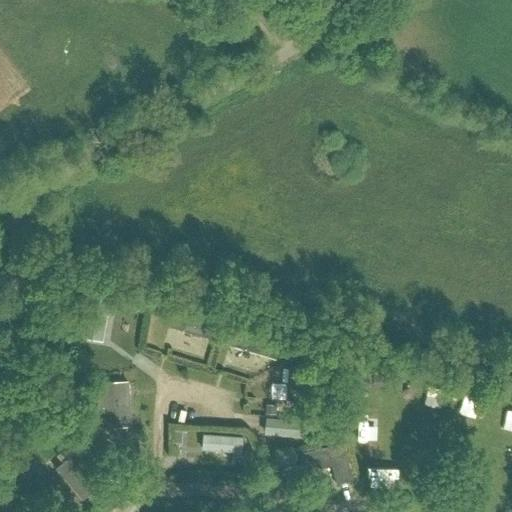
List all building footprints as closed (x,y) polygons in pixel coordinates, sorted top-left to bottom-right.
[(172,339),(211,343),(213,325),(174,321),(172,339)] [(114,344),(119,327),(104,323),(100,340),(114,344)] [(274,366),(280,346),(236,332),(230,352),(274,366)] [(137,419),(135,381),(102,382),(104,421),(137,419)] [(511,418),(494,415),(492,423),(511,427),(511,418)] [(172,442),(188,443),(188,425),(173,425),(172,442)] [(355,479),(347,445),(346,442),(337,444),(298,453),(303,471),(331,465),(336,483),(355,479)] [(55,468),(82,500),(105,480),(79,449),(55,468)] [(0,498),(24,476),(7,457),(0,462),(0,498)]
